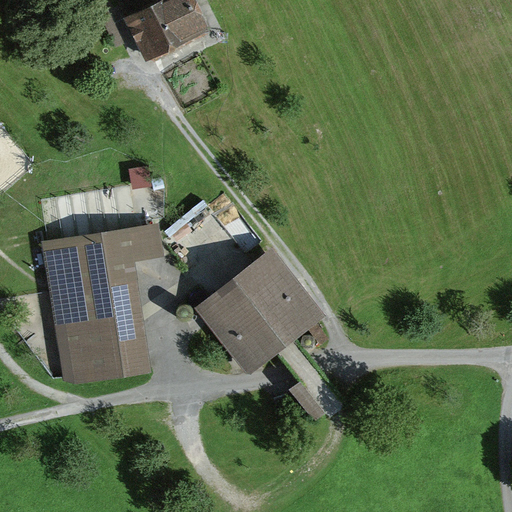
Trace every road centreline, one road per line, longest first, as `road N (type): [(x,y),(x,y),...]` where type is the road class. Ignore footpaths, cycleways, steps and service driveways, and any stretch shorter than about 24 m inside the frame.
road 1 (residential): [(511,355),(347,360),(72,406),(0,427)]
road 2 (track): [(108,11),(155,93),(238,200),(286,246),(360,359)]
road 3 (track): [(192,387),(186,426),(197,462),(213,489),(239,501),(291,487),(330,461),(349,439),(351,421)]
